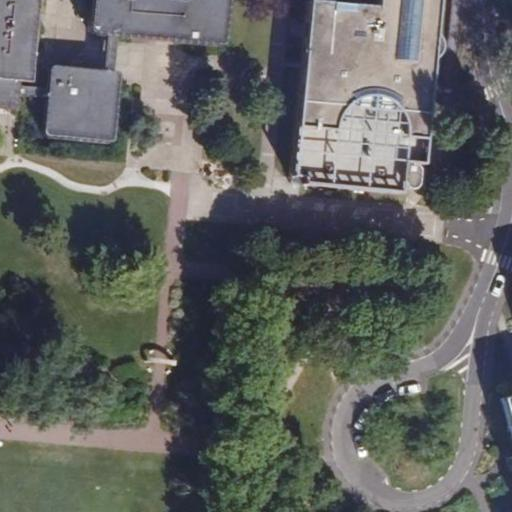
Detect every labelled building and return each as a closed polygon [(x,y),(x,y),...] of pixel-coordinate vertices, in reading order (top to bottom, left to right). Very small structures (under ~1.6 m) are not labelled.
[(40,1),(24,0),(0,0),(0,105),(17,107),(18,101),(45,103),(42,136),(46,141),(111,146),(113,145),(115,142),(120,79),(119,76),(116,75),(112,75),(102,74),(52,70),(49,73),(48,77),(47,93),(18,91),(19,85),(33,86),(40,1)] [(89,37),(92,38),(105,39),(115,40),(219,49),(221,48),(223,45),(226,0),(91,0),(88,34),(89,37)] [(355,0),(354,9),(306,5),(291,180),(294,181),(303,182),(303,188),(396,196),(397,187),(402,192),(406,192),(410,188),(412,182),(412,175),(410,168),(421,169),(427,97),(432,95),(435,92),(437,89),(438,85),(438,81),(437,75),(435,71),(430,67),(435,0),(355,0)] [(115,40),(105,39),(102,74),(112,75),(115,40)] [(511,511),(511,398),(503,401),(511,431),(511,511)]
